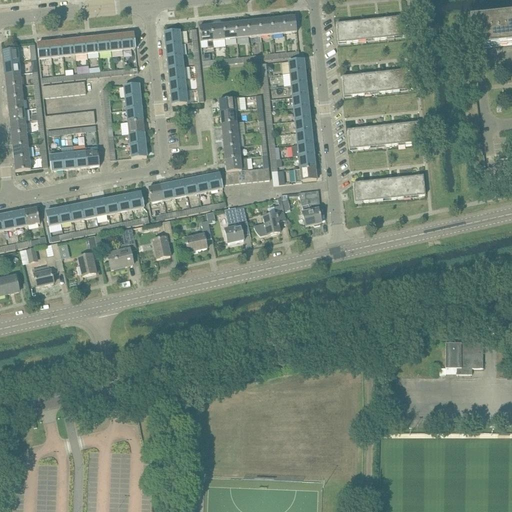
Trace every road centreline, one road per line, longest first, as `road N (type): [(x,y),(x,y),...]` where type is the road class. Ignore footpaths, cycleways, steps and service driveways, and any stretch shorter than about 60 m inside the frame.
road 1 (unclassified): [(110,388),(511,301)]
road 2 (residential): [(8,198),(160,164),(147,4)]
road 3 (residential): [(339,252),(313,0)]
road 4 (secondary): [(93,307),(339,252)]
road 5 (secondary): [(339,252),(511,213)]
